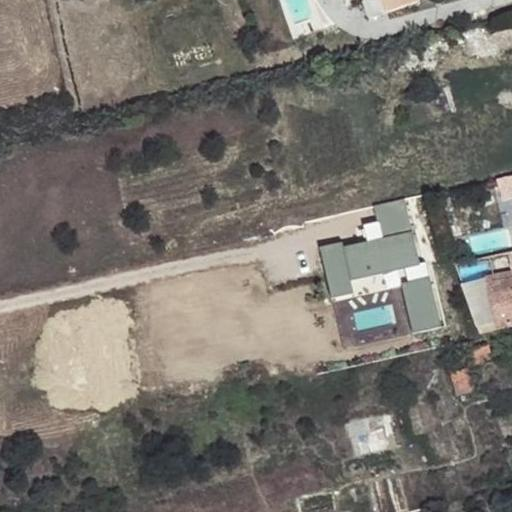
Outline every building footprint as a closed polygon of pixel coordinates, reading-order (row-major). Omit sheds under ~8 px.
[(363,0),(370,19),(386,13),(381,0),(363,0)] [(381,0),(386,13),(418,2),(417,0),(381,0)] [(433,49),(440,72),(498,53),(489,26),(460,35),(461,40),(433,49)] [(511,272),(485,278),(496,330),(511,325),(511,259),(510,260),(511,269),(511,272)] [(489,344),(473,350),(476,359),(484,356),(487,364),(492,361),(490,354),(492,353),(489,344)]
